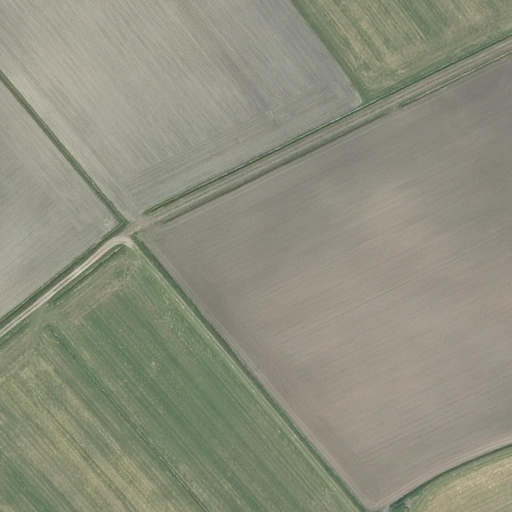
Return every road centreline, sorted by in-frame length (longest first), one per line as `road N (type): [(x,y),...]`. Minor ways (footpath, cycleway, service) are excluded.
road 1 (track): [(511,43),(122,236),(357,511)]
road 2 (track): [(122,236),(0,334)]
